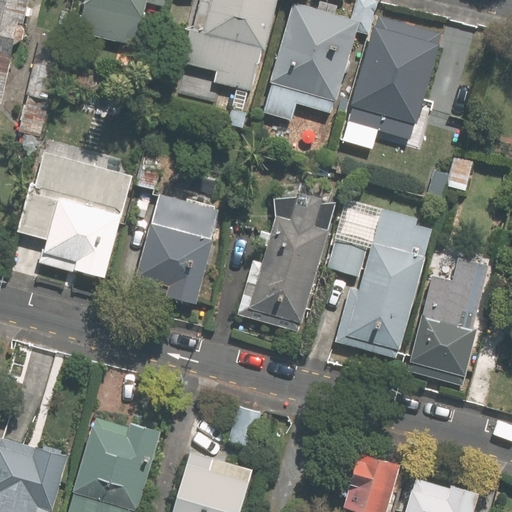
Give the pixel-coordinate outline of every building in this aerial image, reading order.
[(0,0),(0,102),(23,5),(0,0)] [(138,47),(147,0),(86,0),(79,35),(138,47)] [(196,0),(181,61),(216,69),(213,82),(253,92),(276,0),(196,0)] [(357,21),(292,2),(261,110),(290,118),(295,101),(331,111),(357,21)] [(373,25),(349,103),(415,123),(439,45),(373,25)] [(48,238),(44,250),(76,259),(73,267),(104,275),(132,175),(47,152),(38,185),(32,183),(19,230),(33,234),(48,238)] [(158,192),(135,276),(168,285),(165,296),(196,304),(222,209),(158,192)] [(335,341),(397,358),(432,229),(415,225),(417,218),(348,199),(329,269),(341,272),(361,278),(359,287),(351,285),(335,341)] [(302,320),(327,229),(275,214),(250,305),(302,320)] [(490,286),(431,271),(407,359),(466,374),(490,286)] [(96,415),(73,489),(137,509),(162,429),(129,419),(127,425),(96,415)] [(52,511),(69,454),(4,435),(0,448),(0,511),(52,511)] [(240,511),(252,469),(189,452),(172,511),(240,511)] [(344,506),(366,511),(384,511),(398,462),(359,452),(344,506)] [(414,475),(403,511),(472,511),(478,493),(479,488),(452,480),(450,485),(414,475)]
